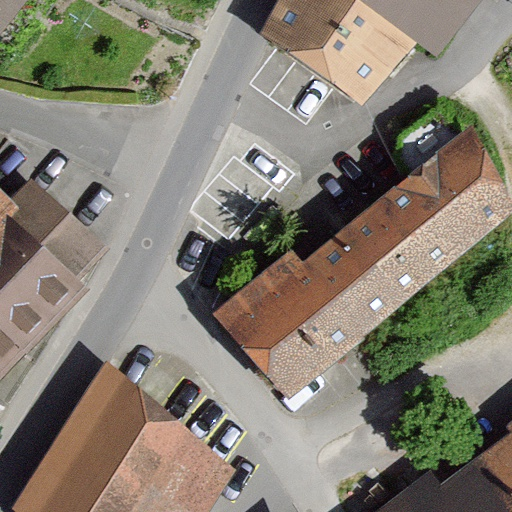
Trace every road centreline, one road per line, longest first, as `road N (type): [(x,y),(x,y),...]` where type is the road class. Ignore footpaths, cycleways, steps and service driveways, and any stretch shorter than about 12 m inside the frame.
road 1 (residential): [(0,486),(137,274),(196,158)]
road 2 (residential): [(219,95),(368,165),(467,73)]
road 3 (unclassified): [(269,457),(499,342),(511,324)]
road 4 (residential): [(0,112),(196,158)]
